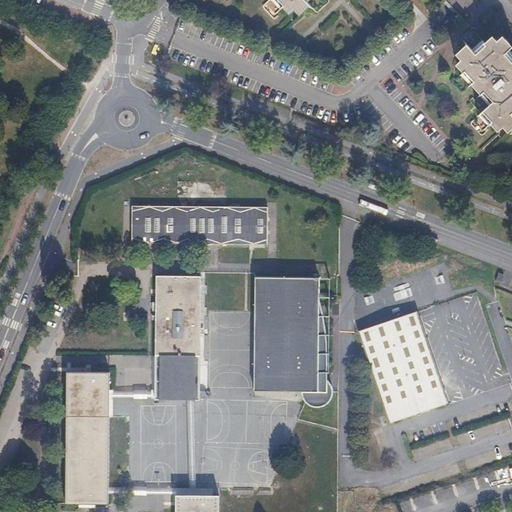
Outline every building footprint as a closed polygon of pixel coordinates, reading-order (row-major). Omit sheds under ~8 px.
[(277,0),(283,6),(281,8),(288,16),(293,12),(298,17),(309,7),(301,0),(277,0)] [(465,72),(474,82),(472,84),(481,95),(484,92),(494,103),(484,113),(492,123),(490,124),(498,133),(504,128),(510,134),(511,131),(511,117),(511,116),(511,60),(506,54),(511,48),(511,47),(503,38),(498,43),(494,37),(485,45),(486,46),(476,56),(468,47),(458,56),(462,61),(457,66),(464,74),(465,72)] [(266,244),(267,209),(267,207),(133,207),(132,243),(266,244)] [(157,398),(169,398),(188,398),(194,399),(195,399),(199,399),(199,394),(201,277),(156,276),(156,278),(155,391),(155,398),(157,398)] [(317,277),(254,276),(254,390),(302,390),(302,395),(304,400),(309,404),(314,406),(320,406),(325,403),(330,400),(332,395),(332,390),(331,385),(329,381),(326,378),(326,355),(324,325),(317,297),(317,277)] [(445,403),(413,312),(353,333),(385,424),(404,417),(406,416),(445,403)] [(110,371),(67,371),(67,423),(67,428),(66,504),(93,504),(105,504),(108,504),(108,499),(108,493),(108,486),(109,479),(109,453),(109,448),(109,419),(110,406),(110,398),(110,390),(110,371)] [(160,486),(133,486),(116,486),(108,486),(108,493),(112,493),(143,493),(156,493),(176,494),(177,494),(192,494),(193,464),(194,429),(194,399),(188,398),(187,440),(187,476),(186,486),(180,486),(160,486)] [(177,494),(176,511),(219,511),(220,494),(192,494),(177,494)]
